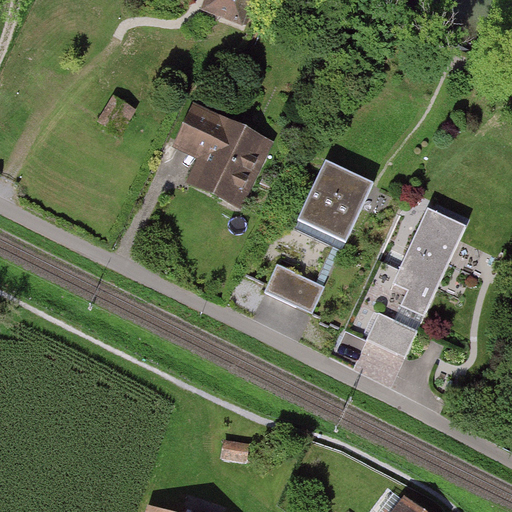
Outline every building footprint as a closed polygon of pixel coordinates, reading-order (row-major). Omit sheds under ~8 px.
[(100,120),(125,135),(142,108),(118,93),(100,120)] [(202,110),(183,148),(206,160),(193,187),(245,213),(278,148),(202,110)] [(372,184),(327,162),(301,215),(347,237),(372,184)] [(469,226),(429,207),(394,281),(411,289),(404,304),(427,315),(469,226)] [(323,290),(278,267),(269,288),(313,309),(323,290)] [(426,511),(402,495),(389,511),(426,511)] [(181,511),(147,502),(143,511),(181,511)]
